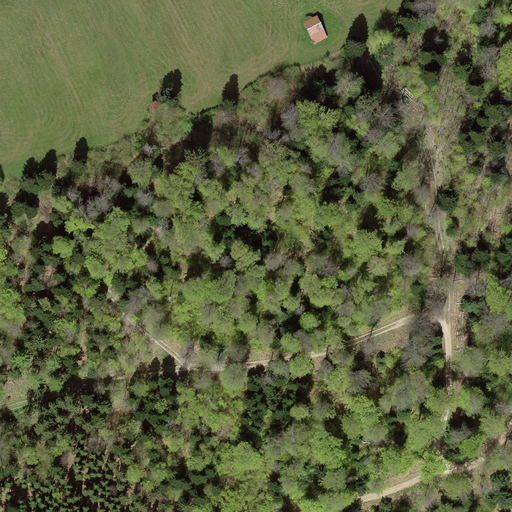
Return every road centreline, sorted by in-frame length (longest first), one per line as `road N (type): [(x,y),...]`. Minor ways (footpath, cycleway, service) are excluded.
road 1 (track): [(440,464),(448,354),(445,315),(430,313),(302,358),(129,371),(0,406)]
road 2 (track): [(353,27),(429,163),(445,315)]
road 3 (track): [(190,365),(85,268),(0,216)]
road 4 (track): [(325,511),(440,464),(468,466),(511,423)]
